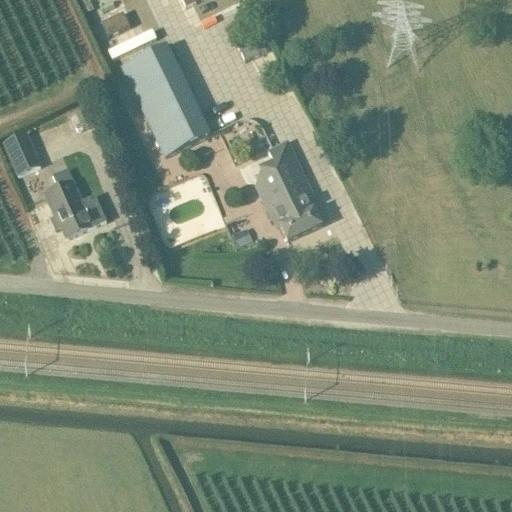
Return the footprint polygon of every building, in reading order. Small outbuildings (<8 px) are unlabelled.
[(121,71),(165,161),(211,138),(168,48),(121,71)] [(273,54),(250,64),(258,82),(281,72),(273,54)] [(26,137),(4,147),(11,163),(18,180),(40,171),(37,162),(26,137)] [(321,230),(308,202),(312,200),(287,147),(265,158),(275,180),(256,189),(271,220),(274,219),(287,246),(321,230)] [(46,197),(66,243),(106,225),(99,209),(95,199),(81,205),(72,185),(67,173),(52,179),(58,191),(46,197)]
